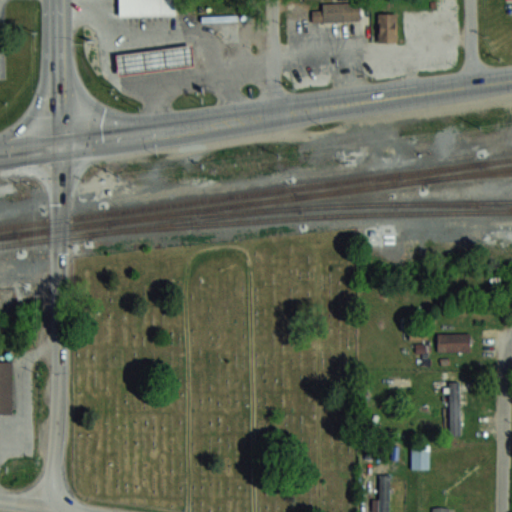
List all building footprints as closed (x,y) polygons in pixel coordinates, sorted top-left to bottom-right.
[(171,0),(172,15),(117,17),(116,0),(171,0)] [(357,20),(309,23),(308,11),(320,10),(319,5),(356,3),(357,20)] [(116,77),(113,56),(187,46),(190,66),(116,77)] [(409,339),(427,339),(427,321),(409,321),(409,339)] [(471,350),(471,332),(438,332),(438,350),(471,350)] [(0,413),(12,414),(12,362),(0,361),(0,413)] [(365,442),(365,458),(386,458),(386,442),(365,442)] [(430,443),(411,443),(411,469),(430,469),(430,443)] [(379,498),(373,498),(372,511),(389,511),(389,474),(379,474),(379,498)]
